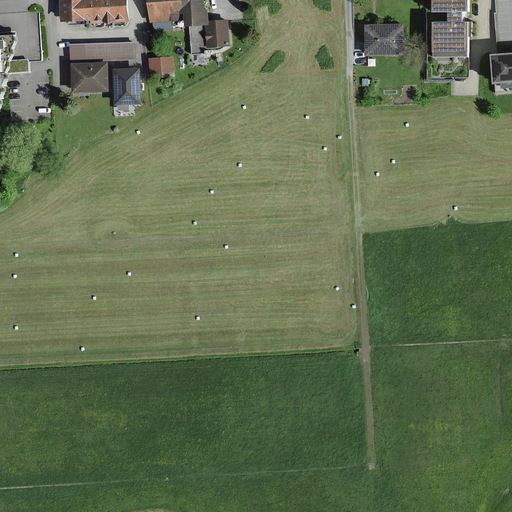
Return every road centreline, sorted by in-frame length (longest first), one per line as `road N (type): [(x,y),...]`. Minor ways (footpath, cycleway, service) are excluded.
road 1 (track): [(359,206),(372,471)]
road 2 (residential): [(347,0),(359,206)]
road 3 (track): [(359,206),(388,221),(439,227),(442,158)]
